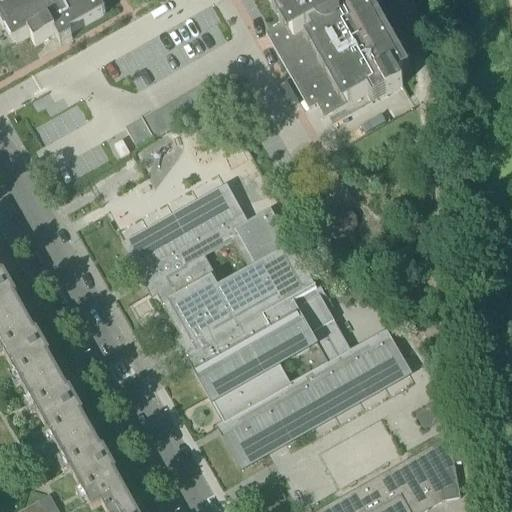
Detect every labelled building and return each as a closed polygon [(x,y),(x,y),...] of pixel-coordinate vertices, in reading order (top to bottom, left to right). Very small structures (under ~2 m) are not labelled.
[(0,0),(0,7),(0,8),(0,19),(1,21),(6,18),(12,28),(6,31),(15,47),(29,39),(34,49),(43,44),(54,38),(60,48),(64,46),(72,42),(70,38),(103,19),(97,8),(92,11),(88,5),(93,2),(92,0),(270,0),(284,24),(285,25),(281,28),(265,36),(304,105),(308,113),(324,104),(330,115),(331,117),(362,100),(364,104),(365,106),(366,108),(367,109),(368,108),(372,106),(367,97),(373,93),(378,102),(402,89),(397,80),(403,76),(365,11),(382,1),(381,0),(0,0)] [(173,104),(169,107),(142,122),(154,143),(155,142),(171,133),(217,107),(219,106),(220,105),(208,84),(207,85),(173,104)] [(154,143),(142,122),(125,131),(135,149),(136,151),(137,153),(154,143)] [(140,278),(150,296),(161,290),(203,366),(193,372),(224,427),(228,425),(231,431),(222,437),(239,467),(406,372),(389,343),(385,335),(345,358),(328,327),(333,324),(270,212),(245,226),(225,191),(123,249),(140,278)] [(325,224),(327,232),(331,238),(339,241),(346,240),(352,235),(355,228),(354,220),(349,214),(342,211),(335,212),(328,217),(325,224)] [(134,511),(115,478),(116,475),(104,453),(101,453),(82,420),(83,418),(70,394),(68,395),(68,394),(49,361),(50,359),(37,336),(35,336),(16,303),(17,300),(5,278),(2,278),(0,275),(0,353),(90,511),(96,511),(102,509),(103,511),(134,511)] [(428,511),(442,504),(460,501),(448,441),(445,442),(387,475),(320,511),(428,511)] [(56,511),(49,499),(38,505),(42,511),(56,511)]
